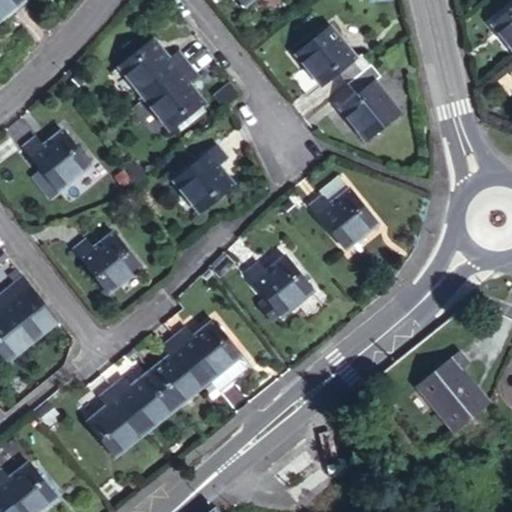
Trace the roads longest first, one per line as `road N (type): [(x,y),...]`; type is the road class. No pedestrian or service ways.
road 1 (tertiary): [(167,511),(412,310),(463,243)]
road 2 (tertiary): [(421,0),(464,189)]
road 3 (residential): [(232,218),(97,350)]
road 4 (tertiary): [(492,178),(461,107),(440,0)]
road 5 (residential): [(188,0),(295,150)]
road 6 (residential): [(97,350),(0,223)]
road 7 (residential): [(101,0),(0,99)]
road 8 (residential): [(0,424),(97,350)]
